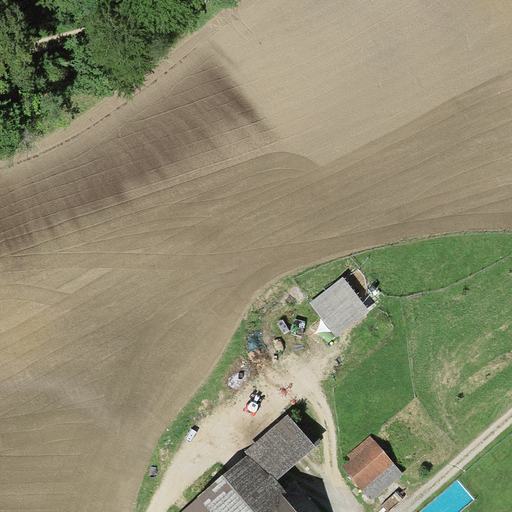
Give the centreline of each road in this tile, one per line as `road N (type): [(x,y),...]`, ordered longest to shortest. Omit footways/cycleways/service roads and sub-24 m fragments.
road 1 (track): [(0,58),(194,0)]
road 2 (track): [(511,413),(387,511)]
